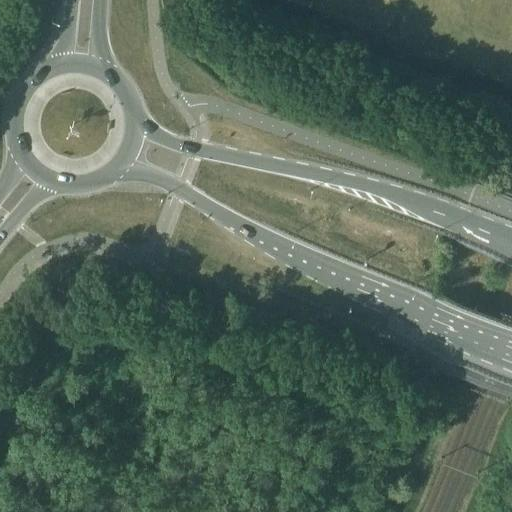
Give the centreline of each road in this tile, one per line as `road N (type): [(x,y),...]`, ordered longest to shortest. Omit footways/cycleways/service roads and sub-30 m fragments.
road 1 (secondary): [(117,167),(165,181),(289,247),(511,333)]
road 2 (secondary): [(511,240),(384,192),(176,144),(137,120)]
